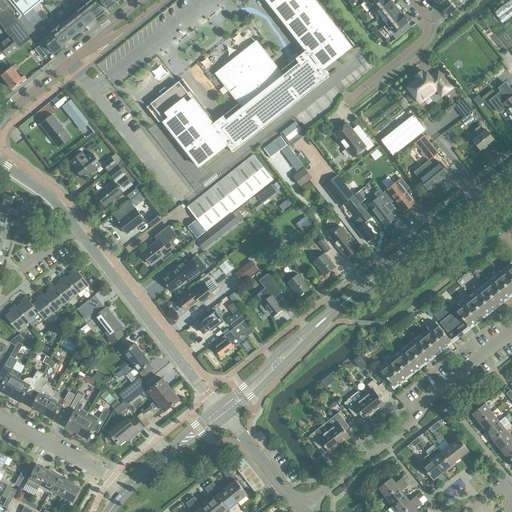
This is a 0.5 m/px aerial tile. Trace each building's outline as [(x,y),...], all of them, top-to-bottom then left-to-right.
[(24,15),(11,0),(0,0),(0,22),(6,30),(5,30),(10,36),(20,48),(38,33),(24,15)] [(11,0),(24,15),(43,0),(11,0)] [(105,12),(95,0),(84,0),(83,1),(96,19),(105,12)] [(100,0),(108,9),(110,7),(116,2),(114,0),(100,0)] [(343,31),(318,0),(267,0),(307,50),(306,51),(281,70),(284,74),(282,76),(255,42),(238,55),(240,58),(238,59),(235,62),(233,59),(216,72),(225,83),(224,84),(230,92),(231,92),(243,106),(240,108),(237,104),(212,124),(179,82),(150,104),(163,119),(200,167),(228,146),(233,152),(329,76),(324,70),(351,48),(340,34),(343,31)] [(365,0),(364,2),(371,10),(382,0),(365,0)] [(377,18),(395,4),(391,0),(382,0),(371,10),(377,18)] [(463,0),(448,0),(440,7),(447,16),(465,1),(463,0)] [(511,0),(510,0),(494,13),(503,23),(511,15),(511,0)] [(74,8),(88,25),(96,19),(83,1),(82,2),(85,5),(77,11),(75,8),(74,8)] [(401,12),(401,13),(395,5),(395,4),(377,18),(378,19),(381,16),(387,24),(384,26),(384,27),(402,13),(401,12)] [(80,32),(88,25),(74,8),(66,15),(80,32)] [(409,21),(402,13),(384,27),(391,36),(409,21)] [(71,39),(74,37),(80,32),(66,15),(57,22),(71,39)] [(63,45),(71,39),(57,22),(49,28),(63,46),(63,45)] [(54,53),(63,46),(49,28),(40,36),(54,53)] [(8,57),(20,48),(10,36),(0,44),(0,47),(1,47),(8,57)] [(30,83),(29,82),(24,75),(21,77),(12,66),(1,75),(12,89),(19,83),(23,89),(30,83)] [(453,90),(440,73),(432,80),(429,75),(427,77),(424,73),(417,79),(419,82),(410,90),(418,101),(426,95),(429,99),(439,92),(443,98),(453,90)] [(478,95),(473,99),(479,106),(484,102),(478,95)] [(511,95),(502,103),(511,115),(511,95)] [(62,107),(81,131),(90,123),(71,100),(62,107)] [(470,109),(462,100),(448,111),(457,123),(469,113),(467,111),(470,109)] [(419,110),(381,140),(393,155),(431,125),(419,110)] [(71,138),(52,114),(40,124),(58,148),(71,138)] [(296,122),(281,133),(291,146),(306,134),(296,122)] [(361,140),(352,130),(347,123),(334,133),(353,157),(365,147),(368,150),(374,145),(366,136),(361,140)] [(478,135),(473,139),(481,150),(494,140),(485,129),(484,130),(480,125),(474,129),(478,135)] [(429,160),(430,160),(439,153),(424,135),(415,142),(429,160)] [(270,158),(287,145),(280,136),(264,148),(270,158)] [(375,160),(381,155),(377,150),(371,155),(375,160)] [(86,156),(82,152),(71,161),(75,166),(74,167),(83,179),(101,164),(91,152),(86,156)] [(207,232),(273,180),(254,155),(187,207),(207,232)] [(102,163),(108,171),(117,164),(111,156),(102,163)] [(427,171),(418,178),(428,190),(449,173),(439,161),(434,166),(430,160),(429,160),(422,166),(427,171)] [(105,206),(123,192),(124,192),(130,200),(139,193),(139,192),(135,187),(118,165),(109,172),(114,179),(95,194),(105,206)] [(301,186),(312,178),(305,168),(294,177),(301,186)] [(352,223),(357,229),(367,241),(375,235),(365,223),(371,218),(337,175),(324,185),(341,207),(345,203),(358,219),(352,223)] [(398,181),(396,182),(384,192),(392,202),(396,199),(405,211),(415,203),(398,181)] [(140,183),(135,187),(139,192),(144,189),(140,183)] [(257,196),(263,203),(277,192),(271,185),(257,196)] [(394,208),(395,209),(396,209),(380,189),(375,193),(378,197),(368,204),(373,211),(372,211),(375,215),(376,214),(386,226),(388,225),(389,226),(395,221),(394,220),(396,218),(390,211),(394,208)] [(361,190),(355,194),(362,202),(367,197),(361,190)] [(0,203),(0,207),(18,213),(21,213),(23,206),(21,205),(23,199),(4,193),(0,203)] [(288,199),(283,203),(287,208),(292,204),(288,199)] [(204,249),(250,213),(244,205),(197,241),(204,249)] [(0,221),(7,224),(16,227),(19,219),(17,218),(18,213),(0,207),(0,221)] [(145,220),(135,208),(117,222),(127,234),(145,220)] [(290,224),(300,216),(296,210),(286,218),(290,224)] [(152,227),(161,220),(154,211),(145,219),(152,227)] [(307,215),(295,224),(303,234),(315,225),(307,215)] [(196,237),(204,230),(197,220),(188,227),(196,237)] [(283,220),(273,226),(280,236),(289,230),(283,220)] [(341,226),(328,236),(346,258),(358,248),(341,226)] [(142,253),(151,265),(161,257),(163,260),(171,254),(169,251),(173,248),(168,242),(176,235),(169,227),(156,237),(159,240),(142,253)] [(326,253),(331,248),(323,238),(317,242),(326,253)] [(324,253),(313,261),(324,275),(335,267),(324,253)] [(301,273),(306,269),(297,258),(292,262),(301,273)] [(252,262),(236,274),(242,282),(258,270),(252,262)] [(511,264),(456,309),(469,326),(511,291),(511,264)] [(187,279),(178,267),(162,279),(171,291),(187,279)] [(65,278),(78,294),(89,285),(75,268),(69,273),(70,275),(65,278)] [(265,288),(256,296),(262,305),(260,306),(268,316),(270,314),(272,317),(283,309),(273,297),(281,291),(268,274),(259,281),(265,288)] [(297,274),(287,282),(299,296),(308,288),(297,274)] [(55,286),(68,302),(78,294),(65,278),(64,276),(57,281),(59,283),(55,286)] [(198,300),(201,304),(213,295),(212,294),(218,289),(211,279),(205,284),(204,283),(194,291),(195,293),(193,294),(192,292),(179,301),(186,310),(198,300)] [(44,295),(56,311),(68,302),(55,286),(54,284),(47,290),(48,292),(44,295)] [(237,289),(229,295),(236,303),(243,298),(237,289)] [(26,297),(39,314),(44,320),(56,311),(44,295),(42,294),(36,299),(37,301),(32,304),(26,296),(26,297)] [(95,295),(78,309),(86,319),(103,306),(95,295)] [(17,306),(29,322),(39,314),(26,297),(20,301),(21,303),(17,306)] [(235,315),(228,320),(229,321),(234,327),(245,319),(233,304),(229,307),(235,315)] [(5,316),(17,332),(29,322),(17,306),(15,305),(9,310),(10,312),(5,316)] [(106,307),(93,317),(109,337),(107,339),(111,344),(122,336),(118,331),(122,328),(106,307)] [(216,323),(221,320),(214,311),(210,315),(197,325),(203,333),(216,323)] [(239,343),(235,337),(245,330),(247,333),(252,329),(245,320),(230,331),(224,335),(227,339),(215,348),(221,357),(234,347),(239,343)] [(380,369),(394,386),(451,341),(437,324),(380,369)] [(65,338),(61,345),(66,347),(69,341),(65,338)] [(121,371),(130,363),(142,354),(139,350),(140,350),(135,344),(123,353),(127,359),(123,363),(118,367),(121,371)] [(82,352),(79,359),(84,362),(87,355),(82,352)] [(142,354),(130,363),(121,371),(125,376),(135,368),(138,373),(150,363),(145,357),(142,354)] [(10,356),(0,374),(0,391),(9,396),(19,378),(22,374),(11,368),(16,359),(10,356)] [(46,356),(43,362),(48,365),(51,358),(46,356)] [(105,357),(96,364),(99,368),(108,361),(105,357)] [(51,359),(48,364),(53,367),(56,362),(51,359)] [(23,380),(19,378),(9,396),(21,403),(28,388),(33,391),(41,376),(43,374),(37,371),(33,378),(31,378),(30,377),(27,378),(26,378),(24,379),(23,379),(23,380)] [(79,374),(76,379),(82,382),(84,377),(79,374)] [(330,374),(320,382),(325,388),(335,380),(330,374)] [(86,375),(83,381),(89,384),(92,378),(86,375)] [(41,376),(33,391),(38,394),(31,407),(43,413),(55,391),(52,389),(52,386),(46,383),(48,380),(41,376)] [(123,400),(143,384),(139,379),(119,395),(123,400)] [(151,405),(155,402),(171,389),(163,379),(148,390),(143,384),(123,400),(128,405),(142,394),(145,398),(150,395),(155,401),(150,405),(151,405)] [(367,384),(371,389),(363,396),(359,391),(375,412),(385,404),(379,397),(384,393),(373,379),(367,384)] [(151,405),(154,409),(158,406),(163,412),(179,399),(171,389),(151,405)] [(55,391),(43,413),(54,420),(62,406),(67,409),(75,395),(68,391),(64,399),(60,397),(59,393),(55,391)] [(365,420),(375,412),(359,391),(344,403),(355,416),(359,413),(365,420)] [(65,427),(77,433),(86,415),(81,412),(81,411),(80,407),(78,406),(83,396),(77,393),(69,409),(74,412),(65,427)] [(116,399),(110,404),(114,408),(120,404),(116,399)] [(334,399),(328,403),(332,408),(338,404),(334,399)] [(485,403),(472,413),(476,419),(474,420),(477,424),(492,412),(485,403)] [(90,409),(86,415),(77,433),(88,439),(96,424),(101,427),(110,411),(104,408),(100,415),(90,409)] [(338,412),(332,417),(324,424),(340,445),(350,437),(344,430),(349,426),(338,412)] [(499,421),(492,412),(477,424),(480,428),(482,426),(486,431),(499,421)] [(138,417),(145,427),(150,423),(142,413),(138,417)] [(127,417),(108,432),(119,445),(136,431),(137,433),(143,428),(136,418),(131,422),(127,417)] [(499,421),(486,431),(490,436),(488,438),(491,442),(506,430),(499,421)] [(330,453),(340,445),(324,424),(309,436),(319,449),(324,446),(330,453)] [(511,437),(506,430),(491,442),(494,446),(496,444),(500,449),(511,439),(511,437)] [(440,434),(436,438),(439,442),(444,439),(440,434)] [(470,453),(458,437),(449,445),(460,458),(465,454),(466,456),(470,453)] [(511,439),(500,449),(504,454),(502,456),(505,460),(511,454),(511,439)] [(460,458),(449,445),(441,452),(436,446),(452,467),(456,464),(454,462),(460,458)] [(448,470),(452,467),(436,446),(427,453),(442,472),(447,468),(448,470)] [(0,452),(0,466),(2,468),(8,457),(0,452)] [(422,466),(434,481),(438,478),(437,476),(442,472),(427,453),(427,454),(431,459),(422,466)] [(237,469),(246,461),(242,456),(233,464),(237,469)] [(237,469),(240,474),(250,466),(246,461),(237,469)] [(40,485),(47,470),(36,464),(26,483),(37,489),(40,485)] [(240,474),(244,478),(254,471),(250,466),(240,474)] [(19,477),(23,479),(27,472),(22,470),(19,477)] [(58,476),(47,470),(40,485),(51,491),(58,476)] [(226,487),(238,502),(247,494),(228,470),(224,474),(231,483),(226,487)] [(244,478),(248,483),(258,476),(254,471),(244,478)] [(69,482),(58,476),(51,491),(61,497),(69,482)] [(248,483),(251,488),(261,480),(258,476),(248,483)] [(384,498),(404,482),(401,478),(395,483),(391,477),(378,488),(384,496),(383,497),(384,498)] [(255,493),(265,485),(261,480),(251,488),(255,493)] [(81,488),(69,482),(61,497),(73,503),(81,488)] [(209,485),(228,510),(238,502),(226,487),(220,492),(213,482),(209,485)] [(392,506),(405,496),(402,491),(408,486),(404,482),(384,498),(385,499),(386,498),(392,506)] [(207,502),(214,511),(224,511),(228,510),(209,485),(205,488),(212,498),(207,502)] [(7,499),(11,501),(15,494),(10,492),(7,499)] [(24,496),(19,493),(16,499),(21,502),(23,498),(24,496)] [(402,511),(419,500),(415,496),(409,501),(405,496),(392,506),(397,511),(402,511)] [(190,500),(199,511),(214,511),(207,502),(201,506),(194,497),(190,500)] [(199,511),(190,500),(186,503),(192,511),(199,511)] [(422,504),(419,500),(402,511),(418,511),(416,508),(422,504)] [(28,506),(36,509),(38,505),(31,501),(28,506)]
